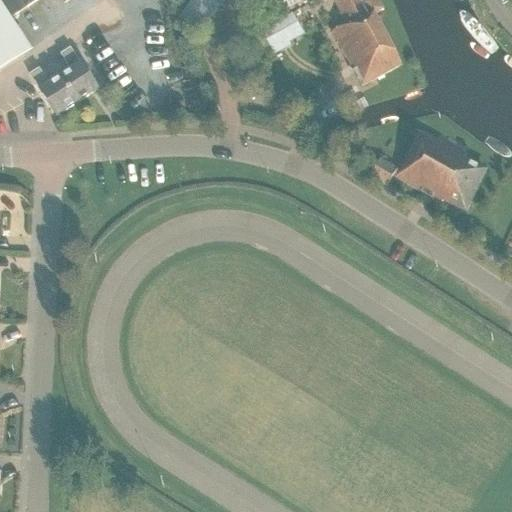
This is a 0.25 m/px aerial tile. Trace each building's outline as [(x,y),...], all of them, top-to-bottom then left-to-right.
[(0,0),(0,6),(10,21),(41,0),(0,0)] [(203,35),(212,24),(209,22),(216,14),(214,12),(223,0),(192,0),(179,16),(203,35)] [(305,0),(279,0),(287,14),(307,3),(305,0)] [(332,0),(347,26),(333,33),(362,87),(401,66),(374,17),(384,11),(377,0),(332,0)] [(0,68),(26,51),(0,11),(0,68)] [(280,25),(277,26),(287,44),(290,42),(301,36),(291,18),(280,25)] [(62,79),(78,103),(97,90),(81,66),(70,50),(61,56),(72,72),(62,79)] [(78,103),(62,79),(50,87),(39,70),(30,76),(41,93),(40,93),(56,117),(78,103)] [(381,161),(371,178),(389,187),(395,176),(396,177),(395,178),(442,205),(445,200),(467,210),(486,173),(463,163),(465,158),(419,133),(399,171),(398,171),(398,170),(381,161)]
